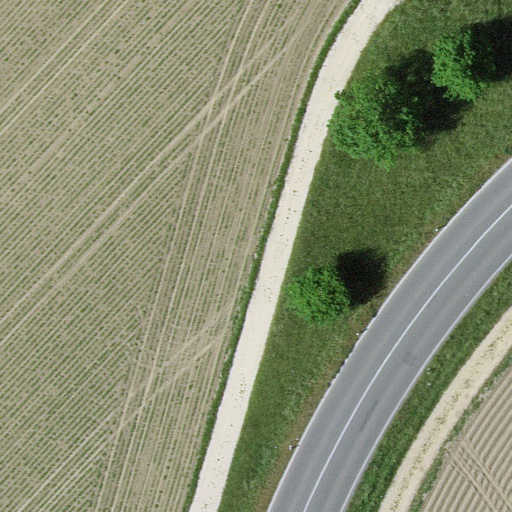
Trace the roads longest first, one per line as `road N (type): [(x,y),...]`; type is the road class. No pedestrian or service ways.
road 1 (track): [(380,0),(323,107),(204,511)]
road 2 (tertiary): [(511,206),(404,334),(305,511)]
road 3 (track): [(394,511),(428,441),(511,326)]
